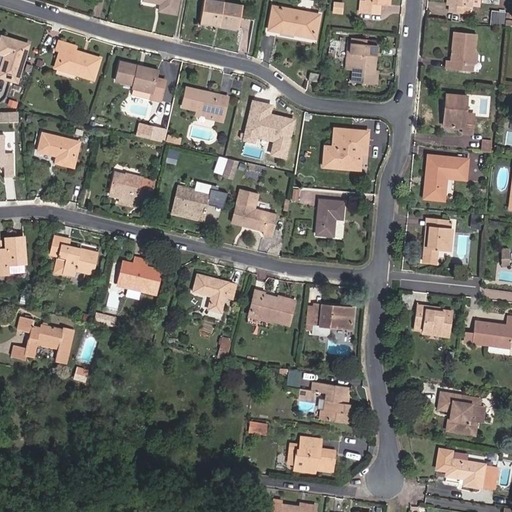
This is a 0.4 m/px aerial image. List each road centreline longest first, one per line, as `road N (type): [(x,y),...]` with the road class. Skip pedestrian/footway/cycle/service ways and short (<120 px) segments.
road 1 (residential): [(404,110),(306,101),(256,67),(13,3)]
road 2 (residential): [(0,213),(54,212),(280,268),(384,278)]
road 3 (residential): [(383,488),(392,460),(377,349),(384,278)]
road 4 (residential): [(384,278),(404,110)]
